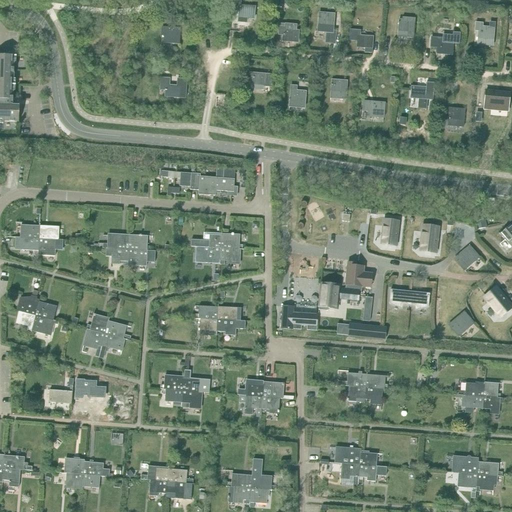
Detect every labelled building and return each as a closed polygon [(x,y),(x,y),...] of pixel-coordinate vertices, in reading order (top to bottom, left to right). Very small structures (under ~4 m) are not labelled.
[(231,0),(231,11),(240,12),(239,20),(248,20),(248,19),(254,19),(255,7),(241,6),(240,0),(231,0)] [(320,13),(318,32),(328,32),(328,43),(336,43),(337,31),(333,31),(335,14),(320,13)] [(402,21),(399,21),(397,37),(413,38),(415,19),(402,19),(402,21)] [(476,23),(476,27),(479,27),(478,41),(487,41),(486,45),(493,46),(495,27),(495,23),(489,22),(489,28),(483,27),(483,23),(476,23)] [(278,26),(277,35),(284,36),(283,40),(298,42),(299,31),(296,31),(297,25),(284,23),(284,27),(278,26)] [(162,27),(161,36),(164,36),(163,43),(179,44),(179,43),(187,44),(188,29),(180,28),(180,29),(162,27)] [(443,38),(432,38),(431,47),(437,47),(437,54),(452,55),(453,44),(459,44),(460,33),(453,32),(453,35),(449,35),(449,37),(443,37),(443,38)] [(358,35),(357,48),(371,49),(373,37),(358,35)] [(11,107),(12,93),(14,93),(14,81),(12,80),(13,64),(15,64),(15,58),(0,57),(0,124),(2,125),(2,123),(17,124),(18,107),(11,107)] [(263,91),(264,86),(270,87),(271,75),(249,72),(249,77),(251,77),(251,78),(250,89),(263,91)] [(159,78),(158,90),(165,90),(164,96),(185,98),(186,79),(177,79),(177,86),(169,85),(169,79),(159,78)] [(331,81),(330,96),(338,97),(338,100),(346,100),(346,92),(347,82),(331,81)] [(411,87),(411,98),(426,99),(426,109),(428,109),(428,100),(428,99),(433,100),(434,83),(425,83),(425,88),(415,88),(411,87)] [(297,86),(290,85),(288,107),(305,109),(306,91),(297,90),(297,86)] [(485,93),(484,107),(491,108),(491,106),(508,107),(509,92),(485,90),(485,93)] [(364,102),(363,111),(369,111),(369,117),(384,118),(385,104),(364,102)] [(445,109),(445,113),(449,113),(449,125),(456,125),(456,127),(463,127),(465,110),(445,109)] [(235,170),(224,169),(223,178),(234,179),(235,170)] [(160,171),(159,180),(163,180),(163,178),(170,178),(180,179),(179,187),(190,188),(190,190),(198,191),(198,195),(215,196),(216,191),(227,192),(227,196),(237,197),(237,192),(238,187),(234,187),(235,179),(234,179),(223,178),(216,177),(216,178),(200,177),(200,175),(180,173),(160,171)] [(167,187),(166,197),(171,197),(171,194),(174,194),(179,194),(180,188),(167,187)] [(485,220),(477,221),(479,230),(487,228),(485,220)] [(384,221),(381,245),(395,247),(398,223),(396,222),(384,221)] [(511,223),(500,234),(508,243),(509,242),(511,246),(511,247),(511,248),(511,224),(511,223)] [(21,238),(40,239),(40,227),(22,226),(21,238)] [(40,227),(40,239),(59,240),(59,228),(40,227)] [(423,227),(420,252),(435,254),(438,228),(436,228),(423,227)] [(191,240),(190,247),(203,248),(221,249),(221,234),(221,236),(209,235),(209,241),(191,240)] [(229,235),(221,234),(221,249),(237,250),(239,250),(242,250),(242,245),(239,245),(240,235),(229,235)] [(93,246),(87,245),(87,248),(105,249),(129,250),(129,236),(109,235),(108,243),(102,243),(102,244),(98,244),(98,245),(93,245),(93,246)] [(129,236),(129,250),(147,251),(150,251),(150,247),(147,247),(147,236),(141,236),(141,235),(139,235),(139,236),(129,236)] [(17,238),(16,248),(23,249),(23,250),(35,251),(34,255),(39,256),(40,239),(21,238),(17,238)] [(40,239),(39,256),(56,256),(56,248),(63,249),(63,241),(59,240),(40,239)] [(469,246),(454,259),(463,270),(478,258),(469,246)] [(221,249),(203,248),(203,263),(211,264),(219,265),(220,265),(221,249)] [(128,265),(129,250),(105,249),(105,254),(111,254),(110,265),(119,265),(127,265),(128,265)] [(236,264),(237,250),(221,249),(220,265),(224,265),(224,261),(228,261),(228,264),(232,264),(236,264)] [(128,265),(136,266),(147,267),(147,262),(155,263),(155,251),(150,251),(147,251),(129,250),(128,265)] [(319,301),(318,310),(327,311),(328,308),(337,309),(338,299),(358,301),(359,292),(362,292),(362,287),(371,288),(372,274),(364,273),(365,267),(351,266),(348,265),(345,285),(346,285),(345,289),(338,289),(338,286),(321,284),(319,301)] [(496,288),(484,298),(500,317),(511,308),(504,298),(496,288)] [(409,307),(410,294),(401,293),(400,293),(401,292),(391,291),(389,305),(391,305),(401,309),(402,306),(409,307)] [(420,296),(410,294),(409,307),(415,308),(416,311),(427,309),(428,309),(430,295),(420,294),(420,296)] [(20,299),(16,312),(18,313),(34,317),(38,304),(35,303),(36,299),(31,298),(30,301),(27,300),(26,301),(20,299)] [(38,304),(34,317),(52,322),(52,321),(56,308),(38,303),(38,304)] [(200,319),(217,320),(218,307),(199,306),(199,315),(194,315),(194,319),(200,319)] [(282,306),(280,329),(292,330),(292,329),(301,330),(301,326),(307,326),(307,331),(316,331),(318,315),(297,313),(293,313),(294,307),(282,306)] [(218,307),(217,320),(240,321),(241,308),(237,308),(218,307)] [(458,337),(474,323),(464,311),(448,325),(458,337)] [(18,313),(15,324),(27,327),(26,331),(30,332),(31,331),(34,317),(18,313)] [(87,330),(105,335),(108,321),(109,319),(95,315),(95,314),(93,314),(93,316),(91,326),(87,325),(86,329),(87,330)] [(34,317),(31,331),(49,335),(52,324),(57,326),(58,323),(52,321),(52,322),(34,317)] [(200,319),(199,337),(217,337),(217,332),(217,320),(200,319)] [(217,320),(217,332),(225,332),(224,335),(235,336),(235,329),(244,330),(245,322),(240,321),(217,320)] [(105,335),(125,340),(130,341),(131,337),(124,335),(127,326),(108,321),(105,335)] [(338,325),(337,334),(347,335),(347,336),(383,340),(385,328),(361,325),(361,327),(348,326),(338,325)] [(99,358),(101,350),(105,335),(87,330),(82,346),(96,350),(95,357),(99,358)] [(125,340),(105,335),(101,350),(99,358),(103,359),(106,348),(122,352),(125,340)] [(183,378),(182,391),(201,392),(201,393),(209,394),(210,380),(190,379),(191,371),(188,371),(184,370),(184,373),(183,378)] [(341,382),(341,386),(349,387),(366,388),(367,375),(367,373),(366,373),(366,375),(348,374),(347,382),(341,382)] [(367,375),(366,388),(382,389),(387,390),(387,385),(384,385),(385,377),(367,375)] [(164,390),(166,390),(182,391),(183,378),(165,376),(164,390)] [(76,380),(75,398),(82,399),(82,394),(87,394),(87,396),(103,397),(104,388),(97,387),(97,382),(84,381),(84,380),(76,380)] [(465,383),(465,391),(455,390),(455,394),(483,397),(484,383),(478,383),(478,382),(475,382),(475,384),(465,383)] [(498,384),(484,382),(484,383),(483,397),(497,398),(498,384)] [(263,385),(262,398),(278,399),(282,399),(283,386),(283,384),(282,384),(263,383),(262,385),(263,385)] [(245,392),(245,396),(262,398),(263,385),(262,385),(246,384),(245,392)] [(64,404),(71,405),(72,386),(69,386),(68,393),(57,392),(57,391),(49,391),(48,403),(64,404)] [(347,399),(347,401),(348,401),(348,402),(364,403),(366,388),(349,387),(348,399),(347,399)] [(364,403),(364,404),(381,406),(382,389),(366,388),(364,403)] [(166,390),(165,402),(173,403),(173,407),(181,407),(182,391),(166,390)] [(182,391),(181,407),(199,409),(201,393),(201,392),(182,391)] [(483,397),(455,394),(455,398),(462,399),(461,407),(465,408),(465,413),(473,413),(473,408),(482,409),(483,397)] [(261,413),(262,398),(245,396),(242,396),(239,396),(238,404),(244,404),(243,415),(252,415),(252,409),(256,409),(256,418),(260,418),(261,413)] [(483,397),(482,409),(481,414),(490,414),(499,415),(500,398),(497,398),(483,397)] [(278,411),(278,399),(262,398),(261,413),(277,414),(277,413),(278,413),(279,411),(278,411)] [(348,464),(359,464),(360,452),(360,448),(335,447),(334,463),(342,463),(348,464)] [(359,464),(376,466),(377,454),(372,454),(372,453),(367,453),(360,452),(359,464)] [(3,469),(20,470),(32,471),(32,467),(28,467),(28,463),(24,463),(24,458),(10,456),(4,456),(3,469)] [(458,473),(477,475),(478,462),(478,459),(453,457),(452,473),(458,473)] [(64,474),(82,476),(84,461),(79,460),(79,459),(76,458),(74,458),(74,460),(66,459),(64,474)] [(251,476),(250,489),(270,490),(275,491),(275,487),(269,486),(270,478),(260,477),(261,461),(253,460),(251,476)] [(84,461),(82,476),(100,477),(109,478),(109,470),(103,470),(103,464),(92,463),(84,463),(84,461)] [(477,475),(497,476),(502,476),(502,473),(498,472),(499,464),(478,462),(477,475)] [(353,484),(358,484),(359,464),(348,464),(342,463),(341,479),(341,484),(353,485),(353,484)] [(359,464),(358,484),(357,485),(362,486),(363,478),(366,478),(366,481),(375,482),(375,479),(376,466),(359,464)] [(140,480),(150,481),(167,482),(168,469),(168,468),(148,466),(147,476),(141,475),(140,480)] [(19,478),(20,470),(3,469),(2,483),(2,480),(9,481),(9,487),(18,488),(19,478)] [(167,482),(186,484),(193,484),(193,480),(186,480),(187,471),(176,470),(168,469),(167,482)] [(477,475),(458,473),(457,486),(476,488),(477,475)] [(73,489),(81,489),(82,476),(66,474),(65,489),(69,489),(73,489)] [(229,487),(250,489),(251,476),(232,474),(231,483),(226,483),(226,486),(229,486),(229,487)] [(497,476),(477,475),(476,488),(476,492),(480,492),(481,490),(493,491),(494,485),(496,485),(497,476)] [(82,476),(81,489),(82,489),(82,487),(95,488),(99,488),(100,477),(82,476)] [(167,482),(150,481),(149,496),(158,497),(158,493),(162,494),(161,499),(166,500),(166,498),(166,494),(167,482)] [(166,494),(166,498),(191,501),(192,484),(186,484),(167,482),(166,494)] [(245,504),(249,504),(250,489),(229,487),(228,495),(227,495),(227,498),(228,498),(227,501),(229,501),(228,502),(241,503),(242,499),(245,500),(245,504)] [(270,490),(250,489),(249,504),(266,505),(267,496),(269,496),(270,490)]
